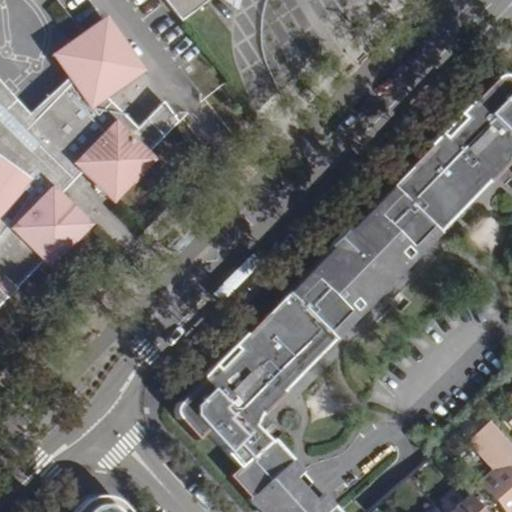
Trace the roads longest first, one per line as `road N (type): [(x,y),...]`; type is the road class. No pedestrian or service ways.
road 1 (tertiary): [(493,0),(148,351),(99,420)]
road 2 (unknown): [(283,511),(380,435),(471,337)]
road 3 (tertiary): [(99,420),(0,506)]
road 4 (residential): [(99,420),(184,511)]
